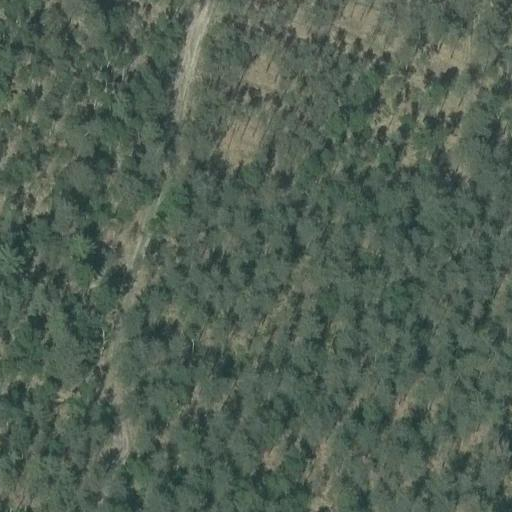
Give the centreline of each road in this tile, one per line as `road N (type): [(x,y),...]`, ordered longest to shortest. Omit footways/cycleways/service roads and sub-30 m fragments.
road 1 (track): [(203,0),(103,379),(112,462),(97,511)]
road 2 (track): [(511,251),(471,238),(464,221),(459,181),(480,0)]
